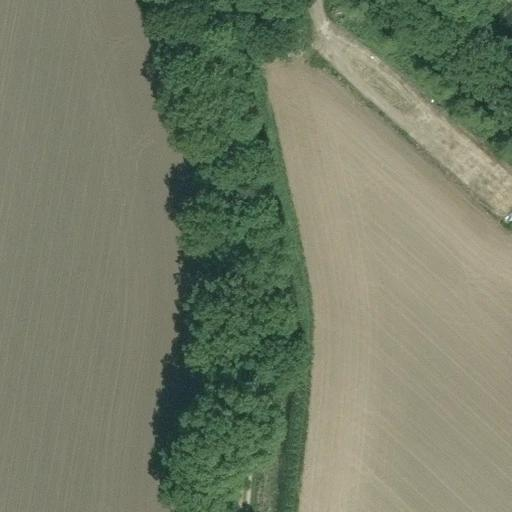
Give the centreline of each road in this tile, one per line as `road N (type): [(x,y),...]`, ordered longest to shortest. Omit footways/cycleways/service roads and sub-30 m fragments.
road 1 (track): [(232,511),(257,355),(242,210),(207,38),(191,0)]
road 2 (unclassified): [(384,0),(511,114)]
